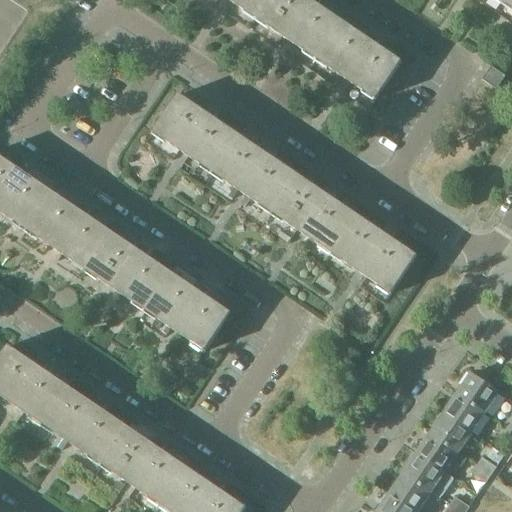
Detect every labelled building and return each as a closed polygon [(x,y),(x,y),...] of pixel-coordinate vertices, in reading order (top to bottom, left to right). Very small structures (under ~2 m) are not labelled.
[(227,0),(255,19),(268,0),(227,0)] [(268,0),(255,19),(315,60),(341,23),(316,5),(319,1),(318,0),(268,0)] [(511,0),(503,0),(501,3),(511,10),(511,0)] [(341,23),(315,60),(375,101),(401,63),(375,46),(379,41),(369,34),(366,39),(341,23)] [(492,67),(483,80),(497,90),(506,76),(492,67)] [(152,134),(213,175),(239,136),(214,119),(217,114),(208,108),(204,113),(179,95),(152,134)] [(239,136),(213,175),(272,215),(297,176),(273,159),(276,154),(267,148),(263,153),(239,136)] [(0,213),(26,231),(52,194),(27,177),(31,172),(21,165),(18,170),(0,158),(0,213)] [(272,215),(331,255),(357,216),(332,200),(336,195),(326,188),(323,193),(297,176),(272,215)] [(85,271),(111,234),(86,217),(89,212),(80,205),(77,210),(52,194),(26,231),(85,271)] [(382,233),(369,225),(357,216),(331,255),(390,296),(417,257),(391,240),(395,235),(385,228),(382,233)] [(85,271),(145,312),(171,274),(146,257),(149,252),(140,246),(136,251),(111,234),(85,271)] [(171,274),(145,312),(205,353),(231,315),(205,297),(208,292),(199,286),(195,291),(171,274)] [(38,359),(34,364),(9,347),(0,359),(0,397),(42,426),(68,387),(44,371),(47,366),(38,359)] [(457,395),(485,414),(499,393),(471,374),(457,395)] [(68,387),(42,426),(101,466),(127,428),(103,411),(106,406),(97,400),(93,405),(68,387)] [(472,434),(485,414),(457,395),(444,415),(472,434)] [(444,415),(430,435),(458,454),(472,434),(444,415)] [(511,443),(511,432),(504,427),(499,435),(511,443)] [(127,428),(101,466),(160,507),(186,468),(161,451),(165,446),(155,440),(152,445),(127,428)] [(458,454),(430,435),(416,455),(445,474),(445,473),(453,462),(461,467),(467,459),(458,454)] [(499,464),(505,456),(493,448),(487,457),(499,464)] [(408,466),(403,474),(431,493),(440,499),(453,479),(445,473),(445,474),(416,455),(414,453),(406,464),(408,466)] [(482,459),(476,467),(491,477),(496,468),(482,459)] [(485,485),(491,477),(476,467),(471,475),(485,485)] [(186,468),(160,507),(167,511),(244,511),(246,509),(220,491),(224,486),(214,480),(211,485),(186,468)] [(418,511),(431,493),(403,474),(389,494),(415,511),(418,511)] [(415,511),(389,494),(377,511),(415,511)] [(455,498),(450,506),(458,511),(466,511),(470,507),(455,498)]
